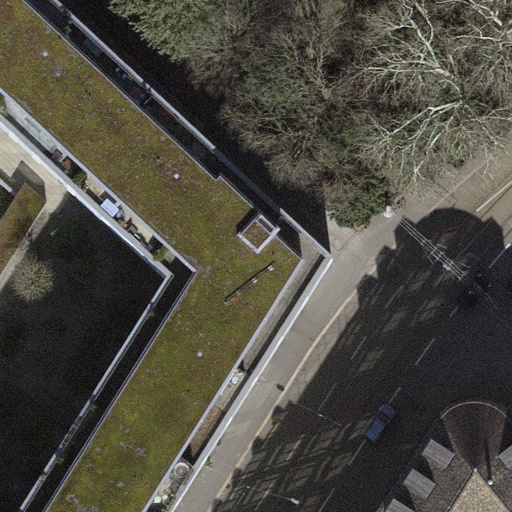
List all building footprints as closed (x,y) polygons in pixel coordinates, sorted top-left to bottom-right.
[(0,0),(0,126),(72,193),(158,100),(49,0),(0,0)] [(314,35),(318,58),(383,47),(380,31),(391,29),(385,0),(375,0),(355,4),(359,27),(314,35)] [(148,315),(256,384),(333,262),(158,100),(72,193),(168,282),(148,315)] [(0,223),(0,279),(48,204),(26,183),(0,223)] [(174,511),(256,384),(148,315),(21,511),(174,511)] [(437,429),(383,511),(511,511),(511,433),(496,414),(482,410),(466,408),(453,413),(437,429)]
